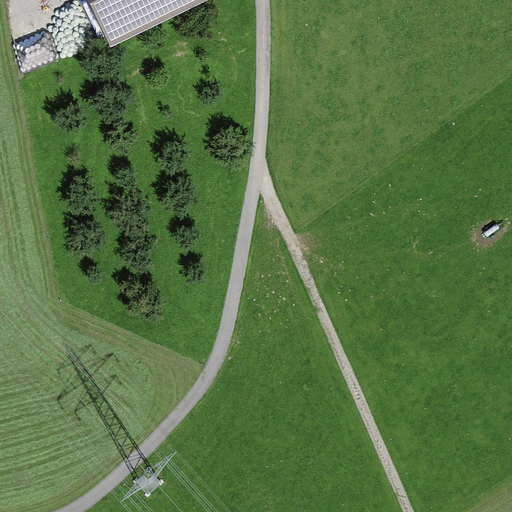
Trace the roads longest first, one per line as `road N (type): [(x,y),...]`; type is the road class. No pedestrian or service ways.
road 1 (unclassified): [(263,0),(258,169),(228,329),(211,373),(152,445),(96,498),(68,511)]
road 2 (track): [(408,511),(258,169)]
